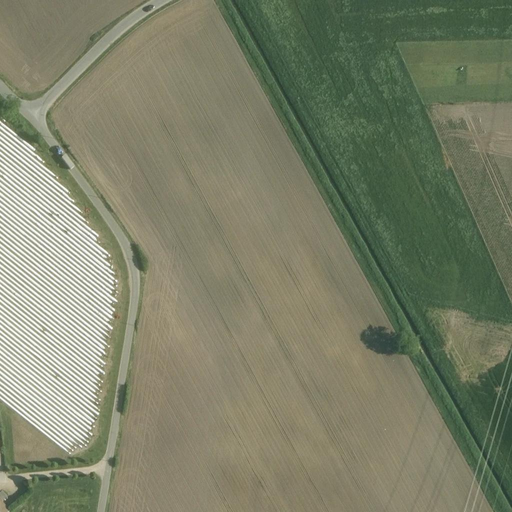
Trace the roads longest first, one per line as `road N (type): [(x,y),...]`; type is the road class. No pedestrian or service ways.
road 1 (unclassified): [(32,116),(132,261),(136,289),(100,511)]
road 2 (unclassified): [(32,116),(123,27),(164,0)]
